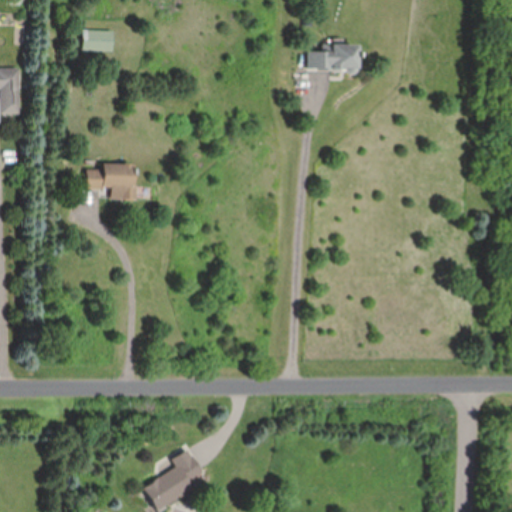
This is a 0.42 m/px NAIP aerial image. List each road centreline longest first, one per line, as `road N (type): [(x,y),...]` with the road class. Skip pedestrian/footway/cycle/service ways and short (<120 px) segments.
road 1 (residential): [(0,390),(511,386)]
road 2 (residential): [(469,387),(466,511)]
